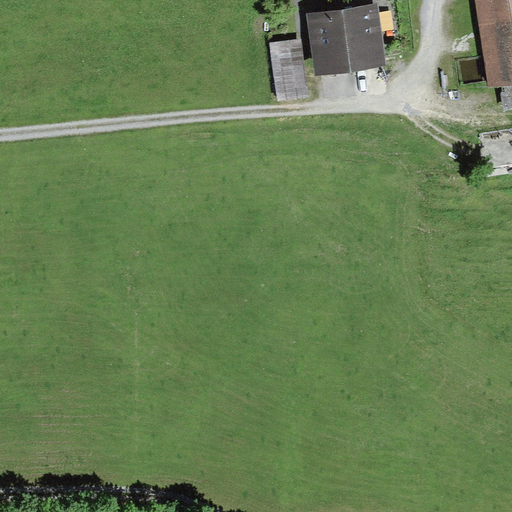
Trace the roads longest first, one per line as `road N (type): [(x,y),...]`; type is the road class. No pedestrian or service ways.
road 1 (track): [(433,0),(426,70),(404,99),(0,137)]
road 2 (track): [(0,495),(90,490),(163,496),(208,511)]
